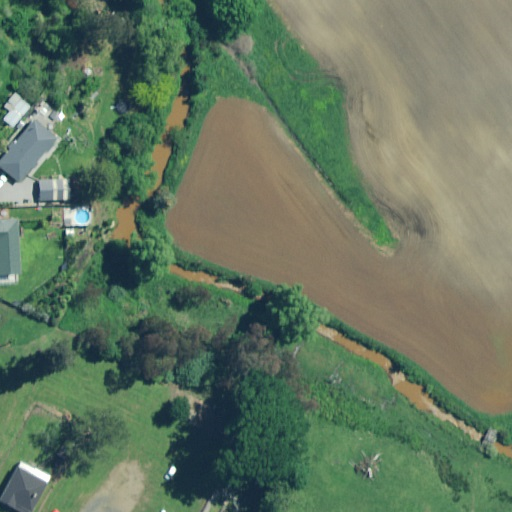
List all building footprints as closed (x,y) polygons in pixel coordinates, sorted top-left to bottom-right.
[(30,105),(14,92),(2,107),(9,112),(1,121),(11,128),(30,105)] [(53,138),(29,119),(0,156),(0,170),(17,184),(53,138)] [(40,180),(31,175),(18,197),(35,207),(38,201),(68,201),(68,180),(40,180)] [(0,276),(17,275),(15,220),(0,220),(0,276)] [(30,511),(47,477),(17,463),(0,498),(0,502),(20,511),(30,511)]
